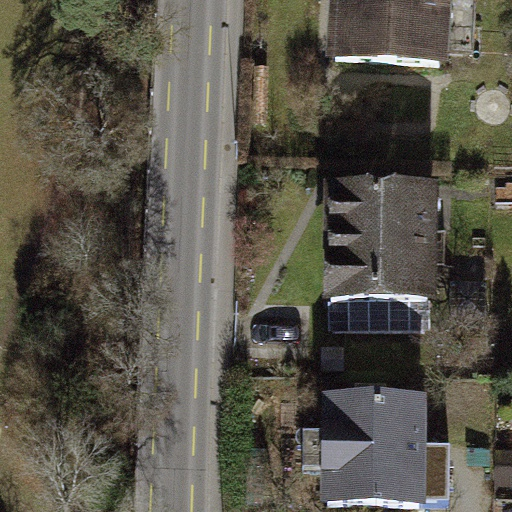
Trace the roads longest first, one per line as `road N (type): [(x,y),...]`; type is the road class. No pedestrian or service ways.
road 1 (tertiary): [(175,511),(195,0)]
road 2 (track): [(67,0),(76,47),(52,227),(0,365)]
